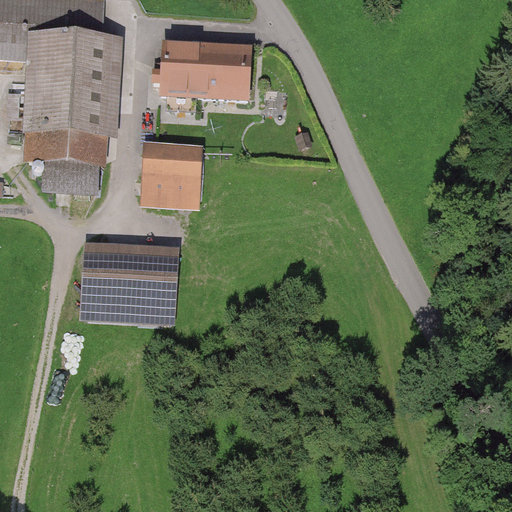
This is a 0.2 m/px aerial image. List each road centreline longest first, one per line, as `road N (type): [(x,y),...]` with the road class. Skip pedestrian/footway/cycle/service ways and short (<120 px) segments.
road 1 (tertiary): [(511,453),(436,336),(294,36),(268,0)]
road 2 (track): [(127,26),(135,103),(121,181),(109,216),(70,245),(17,511)]
road 3 (track): [(294,36),(127,26)]
